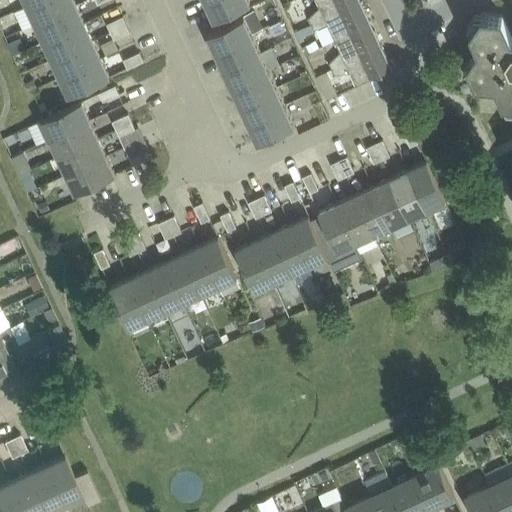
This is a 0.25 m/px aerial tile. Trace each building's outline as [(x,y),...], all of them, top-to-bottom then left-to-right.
[(75,0),(33,0),(31,1),(39,19),(77,2),(75,0)] [(208,0),(216,14),(246,0),(208,0)] [(312,21),(357,0),(318,0),(320,5),(309,16),(312,21)] [(330,26),(336,38),(372,21),(362,0),(357,0),(312,21),(315,28),(330,26)] [(77,2),(39,19),(47,38),(85,20),(77,2)] [(504,99),(511,99),(511,31),(504,13),(483,11),(471,28),(479,45),(468,61),(477,80),(496,81),(504,99)] [(253,31),(245,13),(209,29),(218,47),(253,31)] [(108,22),(112,30),(127,23),(123,14),(108,22)] [(55,56),(94,38),(85,20),(47,38),(55,56)] [(330,61),(333,67),(382,44),(372,21),(336,38),(341,50),(330,61)] [(131,30),(127,23),(112,30),(115,37),(131,30)] [(218,47),(226,65),(261,49),(253,31),(218,47)] [(55,56),(64,74),(102,56),(94,38),(55,56)] [(306,43),(310,50),(320,45),(316,38),(306,43)] [(382,44),(333,67),(335,72),(351,70),(357,83),(393,66),(382,44)] [(226,65),(234,83),(270,67),(261,49),(226,65)] [(140,50),(124,58),(128,66),(144,58),(140,50)] [(102,56),(64,74),(72,92),(110,74),(102,56)] [(278,85),(270,67),(234,83),(243,101),(278,85)] [(34,77),(26,81),(30,89),(37,85),(34,77)] [(116,84),(100,91),(104,99),(120,92),(116,84)] [(243,101),(251,119),(287,103),(278,85),(243,101)] [(37,143),(50,136),(91,118),(82,99),(42,118),(42,119),(29,125),(37,143)] [(287,103),(251,119),(260,137),(295,121),(287,103)] [(117,126),(132,119),(129,112),(113,119),(117,126)] [(50,136),(59,154),(99,135),(91,118),(50,136)] [(132,119),(117,126),(121,135),(136,128),(132,119)] [(412,125),(404,129),(411,144),(419,141),(412,125)] [(107,153),(99,135),(59,154),(67,172),(107,153)] [(383,138),(376,142),(383,157),(391,154),(383,138)] [(375,161),(383,157),(376,142),(368,145),(375,161)] [(130,155),(134,163),(149,156),(146,148),(130,155)] [(116,172),(107,153),(67,172),(76,191),(116,172)] [(348,155),(340,158),(347,174),(355,170),(348,155)] [(339,178),(347,174),(340,158),(332,162),(339,178)] [(428,158),(409,167),(428,207),(446,198),(428,158)] [(391,175),(410,215),(428,207),(409,167),(391,175)] [(24,178),(33,174),(30,169),(21,173),(24,178)] [(312,171),(304,175),(311,191),(319,187),(312,171)] [(373,184),(392,224),(410,215),(391,175),(373,184)] [(293,199),(301,195),(294,179),(286,183),(293,199)] [(356,192),(375,232),(392,224),(373,184),(356,192)] [(356,192),(338,200),(357,241),(375,232),(356,192)] [(266,193),(257,196),(265,212),(273,208),(266,193)] [(257,216),(265,212),(257,196),(250,200),(257,216)] [(47,198),(38,202),(42,211),(51,207),(47,198)] [(203,220),(211,216),(203,200),(195,204),(203,220)] [(335,269),(363,255),(357,241),(338,200),(319,209),(321,213),(312,217),(328,253),(335,269)] [(222,213),(229,229),(237,225),(230,209),(222,213)] [(310,213),(291,221),(310,262),(328,253),(312,217),(310,213)] [(175,214),(168,217),(175,233),(182,229),(175,214)] [(167,237),(175,233),(168,217),(159,221),(167,237)] [(315,272),(310,262),(291,221),(273,230),(292,271),(296,281),(315,272)] [(139,230),(131,234),(139,250),(147,246),(139,230)] [(274,279),(292,271),(273,230),(255,238),(274,279)] [(131,253),(139,250),(131,234),(124,237),(131,253)] [(219,234),(201,242),(220,283),(238,274),(219,234)] [(274,279),(255,238),(237,247),(256,288),(274,279)] [(202,291),(220,283),(201,242),(183,251),(202,291)] [(95,250),(103,266),(111,262),(103,247),(95,250)] [(202,291),(183,251),(165,259),(184,299),(202,291)] [(442,265),(438,256),(430,260),(434,268),(442,265)] [(184,299),(165,259),(147,268),(166,308),(184,299)] [(147,316),(166,308),(147,268),(129,276),(147,316)] [(388,273),(392,282),(397,280),(393,271),(388,273)] [(42,286),(36,272),(28,276),(34,290),(42,286)] [(111,284),(129,324),(147,316),(129,276),(111,284)] [(321,303),(328,300),(322,289),(315,292),(321,303)] [(32,299),(37,310),(49,305),(44,294),(32,299)] [(52,319),(57,317),(52,306),(44,309),(48,318),(52,319)] [(262,315),(249,320),(253,329),(266,324),(262,315)] [(56,343),(33,354),(38,366),(61,355),(58,347),(56,343)] [(0,373),(16,366),(7,348),(0,350),(0,373)] [(511,419),(503,424),(502,424),(507,433),(511,430),(511,419)] [(48,439),(57,436),(49,420),(41,424),(48,439)] [(485,442),(481,432),(469,437),(473,447),(485,442)] [(13,436),(21,452),(28,449),(21,433),(13,436)] [(12,456),(21,452),(13,436),(5,440),(12,456)] [(376,447),(369,450),(374,461),(381,458),(376,447)] [(66,502),(83,494),(87,504),(101,498),(88,469),(75,475),(65,453),(47,462),(66,502)] [(489,478),(511,467),(511,456),(485,469),(489,478)] [(48,511),(66,502),(47,462),(29,470),(48,511)] [(440,462),(417,472),(432,504),(455,493),(440,462)] [(378,511),(406,511),(393,483),(387,469),(365,479),(372,493),(370,494),(378,511)] [(26,511),(44,511),(48,511),(29,470),(10,479),(26,511)] [(417,472),(393,483),(406,511),(414,511),(432,504),(417,472)] [(503,511),(510,511),(511,511),(511,473),(490,483),(503,511)] [(26,511),(10,479),(0,483),(0,502),(4,511),(26,511)] [(475,511),(503,511),(490,483),(467,494),(475,511)] [(378,511),(370,494),(347,505),(350,511),(378,511)] [(343,495),(333,500),(310,511),(309,511),(350,511),(347,505),(343,495)]
